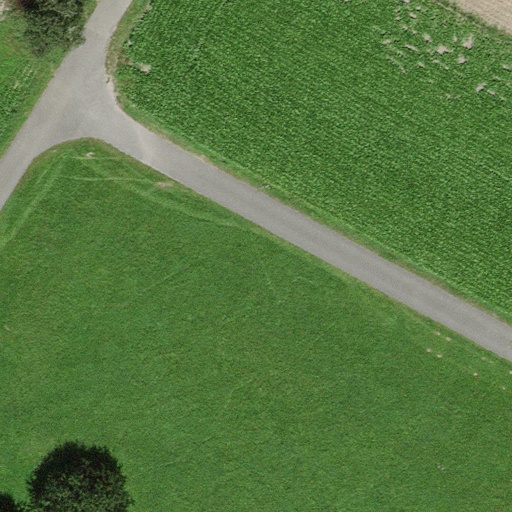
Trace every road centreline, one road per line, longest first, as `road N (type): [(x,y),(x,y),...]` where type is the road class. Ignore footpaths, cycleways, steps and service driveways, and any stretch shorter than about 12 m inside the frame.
road 1 (track): [(61,96),(511,340)]
road 2 (track): [(0,189),(118,0)]
